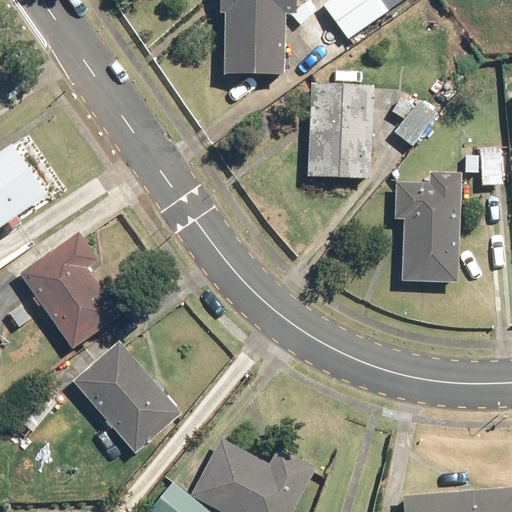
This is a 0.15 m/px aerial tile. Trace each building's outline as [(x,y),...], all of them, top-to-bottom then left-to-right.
[(224,0),(223,69),(285,71),(286,0),(224,0)] [(375,0),(334,0),(325,7),(352,43),(388,18),(375,0)] [(372,87),(319,84),(314,178),(367,181),(372,87)] [(407,95),(395,110),(406,119),(396,131),(414,145),(440,113),(422,99),(417,104),(407,95)] [(480,156),(467,155),(467,171),(482,172),(482,187),(500,187),(502,148),(480,147),(480,156)] [(0,158),(0,225),(39,199),(8,153),(0,158)] [(408,286),(460,285),(458,181),(406,181),(408,286)] [(70,242),(24,273),(76,350),(122,319),(70,242)] [(24,301),(7,312),(21,334),(38,323),(24,301)] [(118,343),(73,381),(137,454),(181,416),(118,343)] [(62,403),(46,387),(19,415),(22,418),(15,425),(24,434),(30,429),(34,433),(62,403)] [(0,462),(3,467),(16,459),(4,439),(16,432),(5,414),(0,417),(0,462)] [(224,439),(192,495),(222,511),(294,511),(309,486),(224,439)] [(205,511),(177,486),(153,511),(205,511)] [(511,511),(511,490),(407,498),(407,511),(511,511)]
